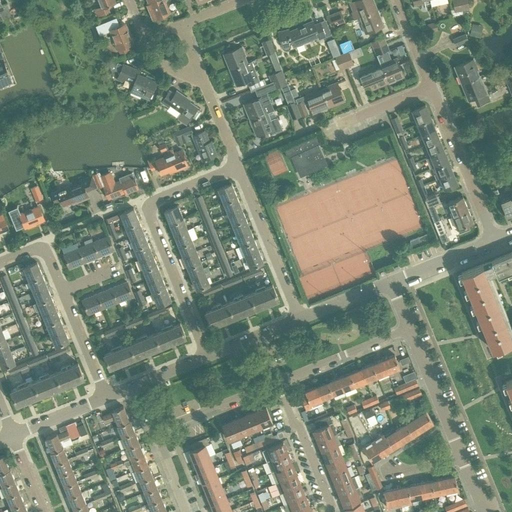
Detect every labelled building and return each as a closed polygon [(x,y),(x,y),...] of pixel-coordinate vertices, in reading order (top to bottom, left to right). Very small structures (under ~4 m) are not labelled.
[(106,6),(115,2),(114,0),(97,0),(101,7),(94,9),(97,16),(109,11),(106,6)] [(169,13),(163,0),(146,0),(148,4),(146,5),(152,21),(156,19),(157,21),(165,18),(164,15),(169,13)] [(360,17),(377,10),(372,0),(357,0),(350,3),(353,11),(351,12),(354,19),(360,17)] [(452,17),(463,14),(459,0),(453,0),(455,9),(450,10),(452,17)] [(459,0),(463,14),(469,12),(469,9),(467,0),(459,0)] [(377,10),(360,17),(363,24),(362,25),(365,33),(383,26),(377,10)] [(339,26),(345,23),(340,11),(334,13),(339,26)] [(332,29),(339,26),(334,13),(327,16),(332,29)] [(115,17),(96,25),(100,34),(111,30),(118,48),(120,53),(127,50),(126,45),(132,43),(131,40),(132,39),(129,32),(128,33),(124,24),(118,26),(115,17)] [(290,44),(292,43),(293,47),(317,37),(318,39),(325,36),(320,23),(314,25),(312,21),(297,27),(297,28),(289,32),(288,29),(278,32),(281,46),(282,47),(282,48),(283,49),(284,50),(285,50),(286,50),(288,50),(289,49),(290,48),(291,46),(290,45),(290,44)] [(422,33),(438,30),(436,23),(421,26),(422,33)] [(456,46),(468,40),(466,34),(453,39),(456,46)] [(373,49),(386,44),(383,37),(370,42),(373,49)] [(334,38),(327,41),(333,57),(340,54),(334,38)] [(267,55),(274,52),(269,40),(262,42),(267,55)] [(386,44),(373,49),(376,55),(381,66),(387,83),(403,76),(396,59),(391,61),(387,51),(389,50),(386,44)] [(247,63),(246,63),(244,56),(245,56),(241,47),(223,54),(230,70),(247,63)] [(347,67),(354,65),(348,51),(341,54),(347,67)] [(0,81),(10,77),(1,54),(0,54),(0,81)] [(340,70),(347,67),(341,54),(335,56),(340,70)] [(462,83),(478,76),(476,70),(477,69),(473,59),(455,67),(462,83)] [(247,63),(230,70),(236,86),(246,82),(248,85),(251,91),(254,89),(266,84),(263,79),(259,80),(256,72),(253,64),(251,61),(247,62),(246,63),(247,63)] [(114,64),(110,65),(112,72),(114,71),(115,70),(118,71),(120,72),(117,80),(123,82),(124,80),(129,81),(134,83),(131,92),(141,96),(149,99),(156,82),(138,75),(139,71),(124,65),(123,67),(121,66),(117,64),(117,66),(114,64)] [(364,72),(358,74),(363,86),(369,83),(371,89),(387,83),(381,66),(374,69),(373,68),(364,72)] [(282,69),(268,75),(271,82),(271,83),(277,80),(285,77),(282,69)] [(490,98),(483,82),(481,83),(478,76),(462,83),(468,100),(475,97),(477,104),(490,98)] [(266,84),(254,89),(258,98),(259,98),(267,95),(268,94),(267,92),(274,89),(287,84),(285,77),(277,80),(271,83),(271,82),(266,84)] [(328,107),(344,100),(337,83),(328,86),(328,87),(322,90),(328,107)] [(305,95),(295,99),(297,103),(303,101),(304,104),(308,103),(312,113),(328,107),(322,90),(315,93),(314,92),(305,95)] [(181,113),(177,119),(185,124),(191,116),(195,119),(201,112),(197,108),(185,99),(186,98),(177,91),(174,95),(169,91),(161,102),(168,106),(169,104),(181,113)] [(258,98),(244,104),(244,105),(244,104),(245,105),(247,111),(247,112),(250,120),(267,113),(273,110),(270,102),(267,95),(259,98),(258,98)] [(297,103),(296,103),(301,116),(308,113),(304,104),(303,101),(297,103)] [(294,102),(287,105),(292,119),(300,116),(294,102)] [(417,124),(431,118),(425,105),(412,111),(417,124)] [(267,113),(250,120),(253,128),(255,128),(257,134),(256,135),(256,136),(268,131),(269,130),(271,134),(281,130),(276,117),(269,120),(267,113)] [(397,132),(403,130),(397,117),(391,119),(397,132)] [(422,135),(435,129),(431,118),(417,124),(422,135)] [(186,134),(192,132),(190,126),(177,131),(182,143),(189,140),(186,134)] [(426,146),(440,140),(435,129),(422,135),(426,146)] [(178,145),(182,143),(177,131),(173,133),(178,145)] [(204,131),(192,136),(202,160),(216,155),(211,142),(209,143),(204,131)] [(317,146),(320,144),(316,136),(284,150),(288,159),(293,156),(301,174),(324,163),(317,146)] [(431,157),(444,151),(440,140),(426,146),(431,157)] [(169,155),(174,169),(179,167),(180,169),(187,166),(181,150),(174,153),(172,150),(169,151),(168,149),(167,149),(167,150),(166,150),(167,152),(169,156),(169,155)] [(435,167),(448,162),(444,151),(431,157),(435,167)] [(167,152),(148,160),(152,170),(158,167),(161,174),(174,169),(169,155),(169,156),(167,152)] [(439,178),(453,173),(448,162),(435,167),(437,173),(434,174),(436,179),(439,178)] [(119,179),(120,181),(114,183),(110,172),(100,176),(99,173),(92,175),(97,188),(103,185),(104,188),(108,199),(125,192),(125,193),(138,188),(132,174),(119,179)] [(453,173),(439,178),(444,190),(458,184),(453,173)] [(86,192),(97,188),(92,175),(79,180),(81,185),(71,189),(69,186),(58,191),(57,189),(51,192),(55,203),(61,200),(63,205),(76,200),(77,202),(88,198),(86,192)] [(231,184),(218,190),(222,201),(236,195),(231,184)] [(424,185),(419,187),(425,203),(438,197),(437,196),(434,190),(427,193),(424,185)] [(36,200),(42,198),(37,186),(31,188),(36,200)] [(236,195),(222,201),(227,212),(240,207),(240,205),(236,195)] [(451,216),(468,209),(463,196),(446,203),(451,216)] [(438,197),(425,203),(427,208),(428,208),(440,203),(438,197)] [(511,216),(511,202),(510,197),(500,201),(507,218),(511,216)] [(17,207),(9,211),(16,229),(24,226),(24,228),(27,227),(28,228),(35,225),(34,224),(44,220),(39,206),(20,214),(17,207)] [(170,208),(164,211),(170,225),(183,219),(178,206),(173,207),(170,208)] [(240,207),(227,212),(232,224),(245,218),(240,207)] [(133,209),(107,219),(108,222),(119,218),(120,220),(122,219),(124,225),(138,220),(133,209)] [(468,209),(451,216),(456,228),(457,228),(459,234),(470,229),(467,224),(473,221),(468,209)] [(0,214),(0,229),(1,229),(2,232),(8,229),(2,214),(0,214)] [(245,218),(232,224),(236,235),(250,229),(245,218)] [(183,219),(170,225),(174,236),(188,230),(187,229),(183,219)] [(138,220),(124,225),(129,237),(142,231),(138,220)] [(439,236),(446,233),(440,220),(433,223),(439,236)] [(108,225),(110,231),(118,228),(117,227),(117,226),(114,227),(112,223),(108,225)] [(118,228),(110,231),(113,238),(118,237),(116,231),(118,230),(118,228)] [(241,246),(254,241),(250,229),(236,235),(241,246)] [(188,230),(174,236),(179,247),(192,241),(189,234),(188,230)] [(142,231),(129,237),(134,248),(147,243),(142,231)] [(108,237),(92,243),(98,257),(112,252),(114,251),(108,237)] [(192,241),(179,247),(183,257),(196,252),(192,241)] [(241,246),(235,249),(239,259),(241,258),(245,256),(245,257),(259,252),(254,241),(241,246)] [(92,243),(78,249),(84,263),(98,257),(92,243)] [(147,243),(134,248),(138,260),(152,254),(147,243)] [(69,269),(84,263),(78,249),(63,254),(69,269)] [(196,252),(183,257),(187,268),(201,263),(196,252)] [(245,256),(241,258),(243,262),(247,261),(250,268),(263,263),(260,256),(259,252),(245,257),(245,256)] [(511,341),(511,252),(461,273),(492,350),(511,341)] [(152,254),(138,260),(143,271),(156,266),(152,254)] [(28,279),(41,274),(37,263),(23,268),(28,279)] [(201,263),(187,268),(192,279),(210,272),(208,266),(203,268),(201,263)] [(156,266),(143,271),(148,283),(161,277),(156,266)] [(210,272),(192,279),(196,290),(209,284),(208,282),(207,277),(211,275),(210,272)] [(41,274),(28,279),(32,290),(46,285),(41,274)] [(161,277),(148,283),(152,294),(166,289),(161,277)] [(126,282),(111,288),(117,303),(133,297),(127,282),(126,282)] [(46,285),(32,290),(37,302),(50,296),(46,285)] [(278,299),(272,285),(265,288),(264,286),(255,290),(256,292),(250,294),(255,308),(278,299)] [(111,288),(97,294),(103,309),(117,303),(111,288)] [(166,289),(152,294),(157,306),(170,300),(166,289)] [(97,294),(82,300),(88,315),(103,309),(97,294)] [(255,308),(250,294),(244,297),(243,295),(233,298),(234,300),(228,303),(233,317),(255,308)] [(37,302),(33,304),(36,312),(37,311),(38,314),(55,307),(50,296),(37,302)] [(233,317),(228,303),(221,306),(221,304),(216,305),(211,307),(212,309),(205,312),(211,326),(233,317)] [(55,307),(38,314),(40,319),(43,318),(44,320),(46,324),(59,319),(55,307)] [(59,319),(46,324),(48,330),(50,335),(64,330),(59,319)] [(185,336),(180,323),(172,327),(171,324),(166,326),(161,329),(162,331),(155,334),(160,347),(185,336)] [(64,330),(50,335),(51,335),(55,346),(68,341),(64,330)] [(160,347),(155,334),(147,337),(146,334),(141,337),(136,339),(137,341),(130,344),(135,357),(160,347)] [(5,340),(0,342),(0,355),(10,351),(5,340)] [(135,357),(130,344),(122,347),(121,344),(111,349),(112,351),(104,354),(110,367),(135,357)] [(15,363),(12,356),(16,354),(15,350),(10,351),(0,355),(0,364),(2,368),(15,363)] [(393,370),(399,368),(394,355),(383,360),(388,372),(390,377),(395,375),(393,370)] [(377,377),(388,372),(383,360),(372,364),(377,377)] [(83,377),(78,363),(71,366),(70,364),(60,368),(61,370),(55,372),(61,386),(83,377)] [(366,381),(377,377),(372,364),(361,369),(366,381)] [(355,386),(366,381),(361,369),(350,373),(355,386)] [(39,395),(61,386),(55,372),(49,375),(48,373),(38,377),(39,379),(33,381),(39,395)] [(343,390),(355,386),(350,373),(338,378),(343,390)] [(332,395),(343,390),(338,378),(327,382),(332,395)] [(406,390),(418,385),(415,379),(406,383),(403,384),(406,390)] [(39,395),(33,381),(26,384),(25,382),(16,385),(17,387),(10,390),(16,404),(39,395)] [(321,400),(332,395),(327,382),(316,387),(321,400)] [(400,393),(406,390),(403,384),(397,387),(400,393)] [(310,404),(321,400),(316,387),(305,392),(306,395),(301,398),(306,410),(312,407),(310,404)] [(408,400),(422,394),(419,388),(406,393),(408,400)] [(402,402),(408,400),(406,393),(399,396),(402,402)] [(126,415),(127,415),(123,407),(112,411),(113,413),(103,417),(105,423),(115,419),(118,425),(117,425),(122,437),(135,432),(130,420),(129,421),(126,415)] [(260,427),(272,422),(266,407),(254,412),(260,427)] [(371,408),(363,411),(366,418),(372,415),(374,415),(371,408)] [(423,429),(433,423),(426,411),(415,418),(423,429)] [(250,431),(260,427),(254,412),(244,416),(250,431)] [(239,435),(240,435),(250,431),(244,416),(233,421),(239,435)] [(318,441),(336,434),(329,416),(314,422),(317,429),(313,430),(318,441)] [(349,428),(346,421),(345,418),(341,419),(345,430),(349,428)] [(412,436),(423,429),(415,418),(405,424),(412,436)] [(241,439),(240,435),(239,435),(233,421),(222,425),(230,444),(241,439)] [(402,442),(412,436),(405,424),(395,431),(402,442)] [(59,441),(70,437),(67,431),(57,435),(57,434),(45,439),(49,447),(52,452),(50,453),(55,464),(67,459),(63,448),(62,448),(59,441)] [(392,449),(402,442),(395,431),(385,437),(392,449)] [(127,449),(139,443),(135,432),(122,437),(127,449)] [(336,434),(337,434),(336,434),(318,441),(322,452),(337,446),(340,445),(336,434)] [(392,449),(385,437),(383,434),(373,441),(382,455),(392,449)] [(205,446),(209,444),(206,438),(190,445),(193,450),(190,451),(194,462),(209,456),(205,446)] [(372,462),(382,455),(373,441),(363,447),(372,462)] [(139,443),(127,449),(131,459),(144,454),(139,443)] [(267,462),(287,454),(283,443),(263,451),(267,462)] [(341,457),(337,446),(322,452),(327,463),(341,457)] [(131,459),(123,462),(125,466),(133,463),(135,471),(148,465),(144,455),(144,454),(131,459)] [(246,465),(250,463),(255,461),(252,454),(247,455),(243,457),(246,465)] [(271,473),(292,464),(287,454),(267,462),(271,473)] [(6,464),(6,463),(3,455),(0,456),(0,481),(2,486),(14,481),(9,469),(8,470),(6,464)] [(199,473),(213,467),(209,456),(194,462),(199,473)] [(331,473),(346,468),(341,457),(327,463),(331,473)] [(60,476),(72,471),(67,459),(55,464),(60,476)] [(276,483),(296,475),(292,464),(271,473),(276,483)] [(148,465),(135,471),(136,472),(141,483),(153,478),(149,466),(148,465)] [(203,484),(218,478),(213,467),(199,473),(203,484)] [(335,484),(350,478),(346,468),(331,473),(335,484)] [(64,487),(77,482),(72,471),(60,476),(64,487)] [(280,494),(300,486),(296,475),(276,483),(280,494)] [(354,477),(350,478),(335,484),(340,495),(354,489),(358,487),(354,477)] [(443,479),(445,492),(457,489),(454,477),(443,479)] [(145,495),(158,490),(153,478),(141,483),(145,495)] [(207,495),(222,489),(218,478),(203,484),(207,495)] [(434,494),(445,492),(443,479),(431,482),(434,494)] [(6,497),(19,492),(14,481),(2,486),(6,497)] [(69,499),(82,494),(77,482),(64,487),(69,499)] [(422,497),(434,494),(431,482),(419,484),(422,497)] [(410,500),(410,499),(422,497),(419,484),(407,487),(410,500)] [(284,505),(305,497),(300,486),(280,494),(284,505)] [(363,498),(358,487),(354,489),(340,495),(344,506),(363,498)] [(407,487),(395,489),(399,505),(404,504),(411,503),(410,499),(410,500),(407,487)] [(212,505),(226,499),(222,489),(207,495),(212,505)] [(387,508),(399,505),(395,489),(384,492),(387,508)] [(150,506),(163,501),(158,490),(145,495),(150,506)] [(11,509),(23,504),(19,492),(6,497),(11,509)] [(74,510),(86,505),(82,494),(69,499),(74,510)] [(297,511),(309,507),(305,497),(284,505),(287,511),(297,511)] [(214,511),(226,511),(231,510),(226,499),(212,505),(214,511)] [(451,511),(467,505),(464,499),(448,506),(451,511)] [(166,511),(165,510),(166,510),(163,501),(150,506),(152,511),(166,511)] [(346,511),(363,511),(360,503),(345,509),(346,511)]
